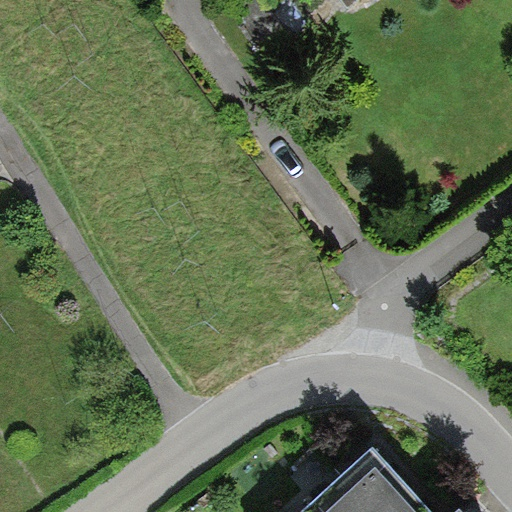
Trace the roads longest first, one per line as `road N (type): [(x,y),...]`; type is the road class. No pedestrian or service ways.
road 1 (residential): [(371,327),(114,511)]
road 2 (residential): [(371,327),(511,479)]
road 3 (residential): [(511,222),(371,327)]
